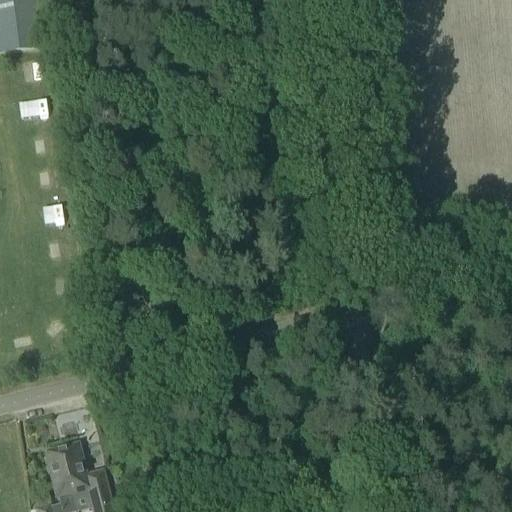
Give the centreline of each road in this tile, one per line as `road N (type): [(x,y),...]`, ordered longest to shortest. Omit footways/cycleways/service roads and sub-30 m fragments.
road 1 (unclassified): [(0,408),(511,260)]
road 2 (track): [(376,483),(354,309)]
